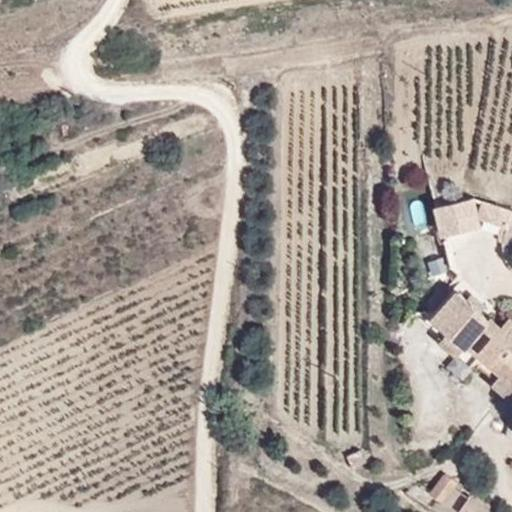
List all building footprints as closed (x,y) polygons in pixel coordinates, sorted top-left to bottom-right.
[(412,224),(426,223),(423,200),(410,201),(412,224)] [(434,212),(443,241),(484,229),(475,200),(434,212)] [(427,262),(431,277),(449,273),(445,258),(427,262)] [(511,410),(511,328),(465,294),(439,330),(482,362),(504,378),(492,395),(511,410)] [(453,475),(438,496),(453,507),(468,486),(453,475)] [(507,511),(479,496),(470,511),(507,511)]
